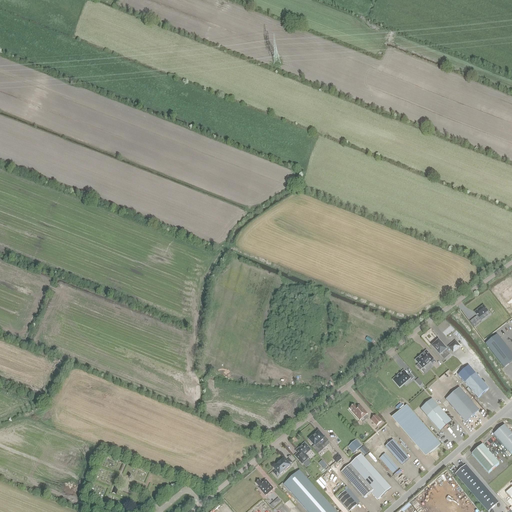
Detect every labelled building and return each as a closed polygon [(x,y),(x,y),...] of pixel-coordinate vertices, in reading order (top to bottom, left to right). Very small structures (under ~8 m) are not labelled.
[(511,285),(503,292),(509,300),(511,297),(511,294),(511,293),(511,285)] [(475,313),(479,318),(488,312),(483,306),(475,313)] [(485,344),(504,368),(511,361),(511,354),(497,335),(485,344)] [(435,344),(432,346),(440,355),(443,352),(445,355),(448,353),(446,350),(438,341),(438,342),(437,341),(435,343),(435,344)] [(455,342),(449,347),(453,352),(460,347),(455,342)] [(417,366),(423,373),(421,370),(430,362),(433,365),(435,362),(426,352),(423,355),(422,354),(419,357),(420,357),(416,361),(419,364),(417,366)] [(469,366),(458,376),(465,383),(478,398),(489,389),(475,374),(469,366)] [(407,376),(404,371),(394,380),(400,387),(409,379),(411,381),(414,378),(410,373),(407,376)] [(466,423),(479,411),(459,388),(446,400),(466,423)] [(432,399),(420,409),(427,417),(440,432),(452,422),(438,407),(432,399)] [(352,412),(360,421),(367,414),(360,406),(357,408),(354,405),(350,409),(353,412),(352,412)] [(428,455),(440,445),(406,406),(392,419),(421,453),(424,451),(428,455)] [(371,420),(376,426),(381,422),(376,416),(371,420)] [(511,453),(511,434),(504,426),(494,435),(510,455),(511,453)] [(324,438),(319,432),(310,440),(315,446),(317,444),(321,448),(329,441),(325,437),(324,438)] [(385,447),(402,466),(409,459),(393,440),(385,447)] [(361,447),(356,441),(348,447),(354,454),(361,447)] [(295,456),(302,464),(309,458),(305,454),(310,450),(305,444),(300,448),(299,447),(297,449),(297,450),(296,451),(298,453),(295,456)] [(482,445),(472,455),(488,474),(499,464),(482,445)] [(334,459),(338,462),(343,457),(340,454),(334,459)] [(379,459),(393,474),(398,469),(385,454),(379,459)] [(361,455),(341,473),(351,484),(364,499),(371,493),(378,500),(391,488),(362,455),(361,455)] [(274,468),(280,475),(290,466),(284,459),(281,462),(280,462),(277,465),(278,465),(274,468)] [(335,465),(331,469),(333,471),(337,467),(340,464),(339,462),(335,465)] [(455,474),(488,511),(499,503),(466,465),(455,474)] [(335,511),(299,471),(284,485),(307,511),(335,511)] [(457,495),(461,491),(461,489),(451,476),(452,478),(449,480),(450,485),(447,480),(447,479),(444,480),(442,478),(439,479),(440,482),(439,483),(441,488),(443,488),(447,493),(447,492),(454,490),(454,491),(456,495),(457,495)] [(260,480),(256,484),(259,487),(258,488),(266,496),(274,489),(266,480),(262,483),(260,480)] [(338,498),(350,511),(357,505),(345,492),(338,498)] [(426,495),(424,497),(425,498),(422,500),(425,504),(430,500),(426,495)] [(275,509),(278,506),(272,499),(269,502),(275,509)]
